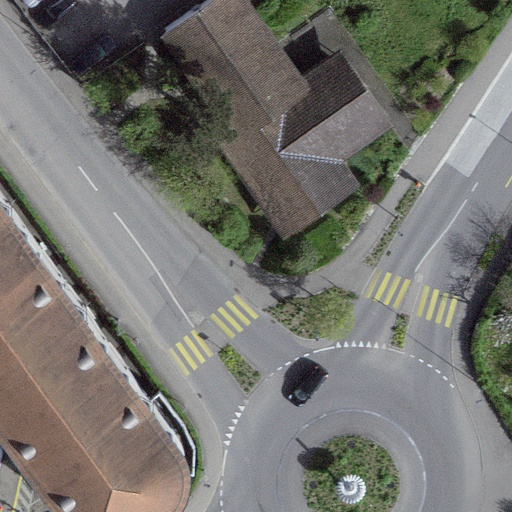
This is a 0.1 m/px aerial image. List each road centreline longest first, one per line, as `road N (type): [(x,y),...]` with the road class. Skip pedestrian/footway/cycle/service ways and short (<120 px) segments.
road 1 (residential): [(0,64),(210,335),(285,409)]
road 2 (tertiary): [(511,127),(441,239),(384,383)]
road 3 (tertiary): [(459,500),(458,462),(444,427),(418,399),(384,383)]
